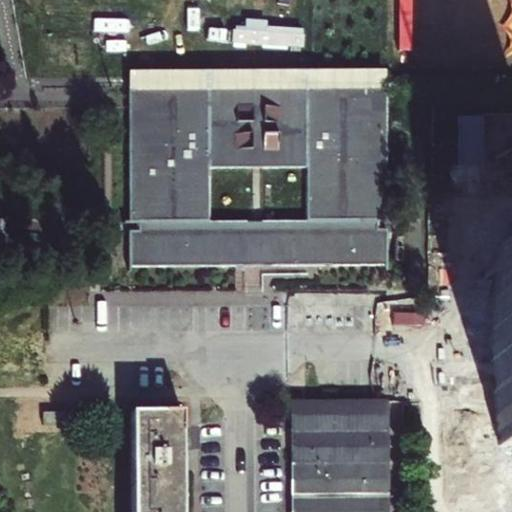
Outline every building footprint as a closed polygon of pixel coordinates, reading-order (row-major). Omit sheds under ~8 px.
[(386,269),(384,93),(126,95),(126,270),(386,269)] [(483,170),(483,120),(457,119),(457,170),(483,170)] [(511,511),(511,250),(489,252),(495,418),(453,420),(454,462),(477,461),(477,451),(508,450),(510,511),(511,511)] [(289,403),(290,511),(386,511),(385,402),(289,403)] [(181,511),(180,415),(130,415),(130,511),(181,511)]
